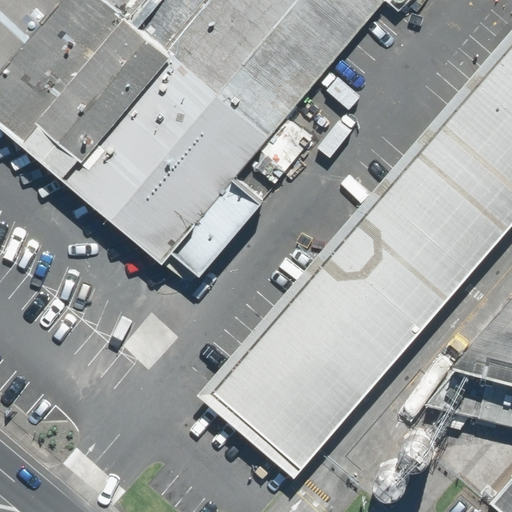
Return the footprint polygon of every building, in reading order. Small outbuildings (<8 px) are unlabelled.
[(0,0),(0,113),(167,254),(382,0),(0,0)] [(300,473),(511,224),(511,30),(204,391),(300,473)] [(311,139),(290,121),(256,161),(277,179),(311,139)] [(511,299),(461,356),(499,365),(486,410),(511,417),(511,299)] [(69,409),(6,358),(0,365),(0,390),(51,432),(69,409)] [(400,439),(400,442),(400,445),(400,448),(402,451),(403,454),(405,456),(408,458),(411,459),(414,460),(417,460),(420,460),(423,459),(425,458),(428,456),(430,454),(432,452),(433,449),(434,446),(434,443),(434,440),(433,437),(432,434),(430,432),(428,430),(426,428),(423,426),(420,426),(417,425),(414,425),(411,426),(409,427),(406,429),(404,431),(402,434),(401,436),(400,439)] [(373,469),(372,472),(373,475),(373,478),(375,481),(376,483),(378,485),(381,487),(384,488),(387,489),(390,490),(393,489),(395,489),(398,487),(401,486),(403,484),(405,481),(406,479),(407,476),(407,473),(407,470),(406,467),(405,464),(403,461),(401,459),(399,457),(396,456),(393,455),(390,455),(387,455),(384,456),(381,457),(379,459),(377,461),(375,463),(374,466),(373,469)] [(511,511),(511,473),(490,500),(505,511),(511,511)]
